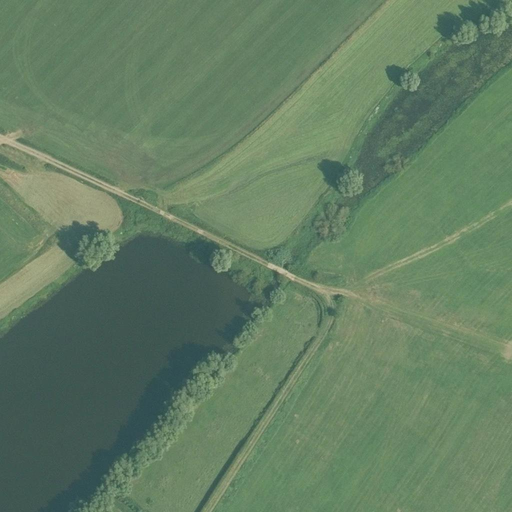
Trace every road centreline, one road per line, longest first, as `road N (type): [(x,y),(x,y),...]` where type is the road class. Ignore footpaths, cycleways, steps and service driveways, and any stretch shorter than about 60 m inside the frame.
road 1 (track): [(208,511),(330,323),(327,295),(0,138)]
road 2 (track): [(511,337),(351,281),(309,285)]
